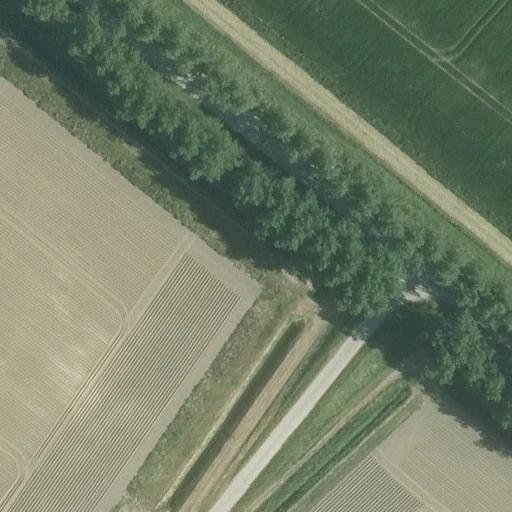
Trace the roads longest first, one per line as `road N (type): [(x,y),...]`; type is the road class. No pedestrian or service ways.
road 1 (unclassified): [(412,259),(79,0)]
road 2 (unclassified): [(217,511),(412,259)]
road 3 (unclassified): [(511,338),(412,259)]
